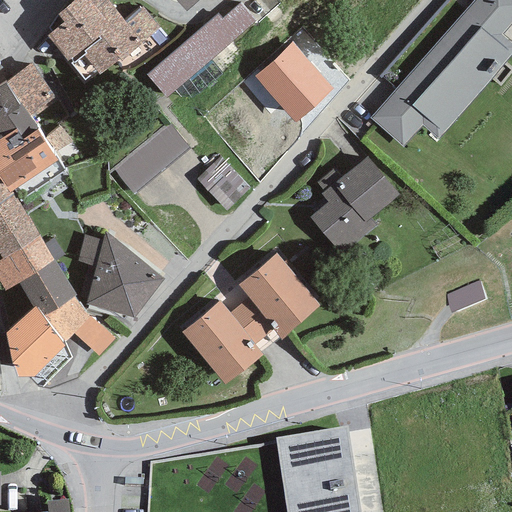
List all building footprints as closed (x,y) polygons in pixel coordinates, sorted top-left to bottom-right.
[(160,29),(143,8),(126,22),(108,0),(74,0),(56,14),(64,23),(47,37),(67,62),(69,61),(86,82),(97,72),(100,75),(119,59),(120,61),(160,29)] [(176,0),(186,11),(198,0),(176,0)] [(511,22),(511,0),(474,0),(369,118),(402,146),(421,124),(437,139),(511,54),(511,42),(502,34),(511,22)] [(145,75),(165,98),(255,21),(240,3),(222,18),(218,13),(145,75)] [(292,43),(254,77),(295,123),(333,90),(292,43)] [(31,63),(6,82),(31,119),(56,100),(31,63)] [(6,82),(0,86),(0,134),(3,138),(16,129),(22,139),(37,130),(31,119),(6,82)] [(133,195),(189,148),(169,124),(113,171),(133,195)] [(60,127),(44,139),(53,153),(73,141),(60,127)] [(16,129),(3,138),(0,139),(0,180),(9,194),(11,192),(14,195),(18,201),(64,169),(53,153),(44,139),(37,130),(22,139),(16,129)] [(226,210),(250,188),(220,156),(196,179),(226,210)] [(377,226),(370,218),(399,195),(368,157),(339,180),(324,191),(321,194),(328,202),(311,217),(342,255),(377,226)] [(316,182),(324,191),(339,180),(331,170),(316,182)] [(9,194),(0,180),(0,203),(14,195),(11,192),(9,194)] [(18,201),(14,195),(0,203),(0,237),(29,219),(18,201)] [(39,236),(29,219),(0,237),(0,255),(2,259),(39,236)] [(134,318),(164,279),(105,231),(102,241),(84,235),(77,262),(96,266),(85,305),(134,318)] [(44,244),(39,236),(2,259),(0,260),(0,283),(5,292),(18,284),(33,309),(35,307),(43,317),(76,296),(55,262),(44,244)] [(53,238),(44,244),(55,262),(64,256),(53,238)] [(319,305),(276,253),(238,285),(249,298),(274,329),(281,337),(319,305)] [(480,281),(446,295),(447,306),(450,313),(485,299),(480,281)] [(254,345),(274,329),(249,298),(230,314),(254,345)] [(230,314),(219,301),(180,332),(223,386),(262,355),(254,345),(230,314)] [(18,377),(34,377),(43,386),(72,358),(65,344),(43,317),(35,307),(33,309),(6,334),(11,365),(18,377)] [(114,339),(90,316),(74,334),(99,356),(114,339)] [(359,511),(347,426),(276,436),(286,511),(359,511)] [(69,511),(69,499),(46,502),(47,511),(69,511)]
